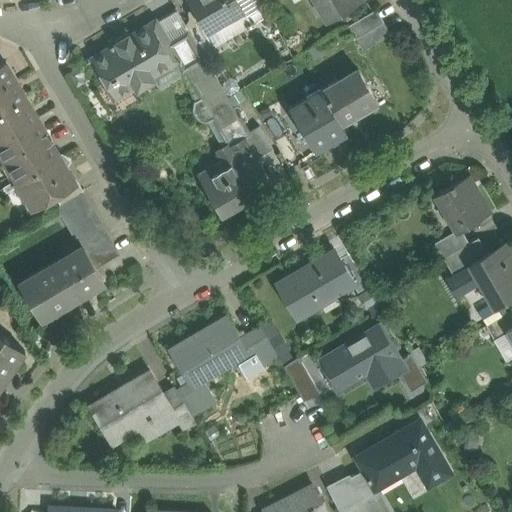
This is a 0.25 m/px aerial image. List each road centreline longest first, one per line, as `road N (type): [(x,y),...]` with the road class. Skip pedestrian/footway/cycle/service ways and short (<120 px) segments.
road 1 (residential): [(481,123),(167,308)]
road 2 (residential): [(315,455),(250,488),(0,488)]
road 3 (residential): [(167,308),(143,238),(34,32)]
road 4 (residential): [(167,308),(50,408),(0,486)]
road 5 (residential): [(481,123),(416,0)]
